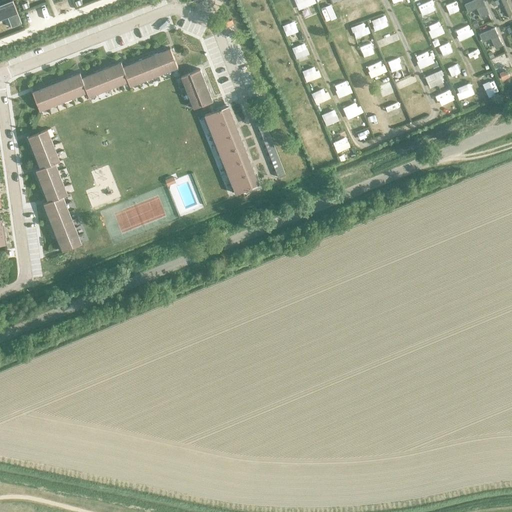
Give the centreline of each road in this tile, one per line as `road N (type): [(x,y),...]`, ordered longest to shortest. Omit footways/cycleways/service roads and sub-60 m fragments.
road 1 (tertiary): [(0,338),(511,127)]
road 2 (unknown): [(385,0),(433,114),(370,146),(355,142),(292,0)]
road 3 (residential): [(242,97),(212,24),(174,8),(0,76)]
road 4 (residential): [(0,293),(25,275),(0,101)]
